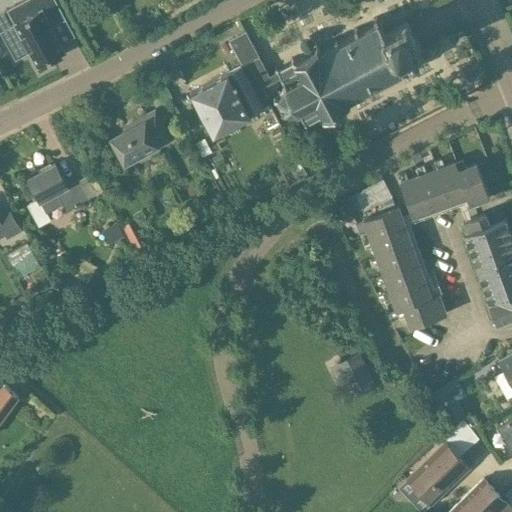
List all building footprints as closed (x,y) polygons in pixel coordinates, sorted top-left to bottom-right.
[(15,24),(0,32),(15,60),(30,53),(33,59),(40,71),(48,67),(46,63),(64,53),(51,28),(66,20),(55,0),(25,0),(7,10),(15,24)] [(270,75),(274,82),(280,79),(282,83),(279,84),(282,88),(277,97),(273,97),(273,100),(277,101),(282,110),(280,114),(284,116),(285,113),(296,113),(297,116),(300,115),(303,123),(302,126),(307,127),(307,125),(322,117),(320,121),(322,121),(324,125),(326,123),(324,120),(326,117),(338,111),(345,107),(347,108),(349,104),(344,100),(360,91),(361,94),(365,92),(364,89),(380,81),(381,84),(385,82),(383,79),(399,71),(401,75),(405,73),(403,69),(407,67),(406,65),(411,63),(410,60),(415,58),(415,55),(413,51),(419,48),(418,48),(420,47),(418,44),(416,44),(407,26),(408,25),(406,22),(405,22),(405,21),(401,23),(401,24),(384,33),(379,24),(383,22),(381,19),(377,21),(376,17),(372,19),(374,22),(358,31),(356,27),(353,29),(354,33),(338,41),(336,38),(333,39),(334,43),(318,52),(319,46),(315,45),(314,51),(307,54),(296,60),(290,58),(289,62),(291,63),(278,71),(272,68),(271,71),(274,72),(270,75)] [(190,92),(213,135),(262,108),(258,100),(266,96),(262,88),(274,82),(270,75),(267,76),(244,32),(228,41),(241,65),(190,92)] [(110,139),(124,164),(169,139),(154,111),(124,127),(126,131),(110,139)] [(399,182),(412,217),(466,197),(469,205),(489,198),(476,163),(464,167),(463,163),(457,165),(455,162),(444,165),(441,158),(433,161),(436,168),(426,172),(424,164),(416,167),(418,175),(408,179),(405,171),(398,174),(401,181),(399,182)] [(27,205),(39,227),(50,221),(46,213),(62,204),(66,211),(89,199),(78,179),(67,186),(54,164),(26,179),(37,200),(27,205)] [(385,180),(338,198),(344,216),(392,199),(385,180)] [(407,315),(411,326),(446,314),(439,294),(430,297),(398,207),(363,219),(367,231),(360,234),(366,248),(373,246),(376,256),(369,258),(372,266),(379,263),(383,274),(376,276),(378,284),(385,282),(389,292),(383,295),(385,302),(392,300),(396,311),(397,311),(400,317),(407,315)] [(0,232),(3,231),(7,237),(19,231),(7,208),(0,211),(0,232)] [(486,300),(496,326),(511,320),(511,232),(506,216),(489,222),(485,212),(463,220),(467,231),(464,232),(489,299),(486,300)] [(361,351),(333,361),(347,398),(375,388),(361,351)] [(491,376),(505,400),(511,395),(511,351),(496,360),(501,369),(491,376)] [(463,418),(470,428),(475,424),(477,422),(469,413),(466,415),(457,401),(454,395),(462,389),(457,379),(424,397),(430,408),(443,430),(463,418)] [(0,420),(17,396),(3,384),(2,386),(0,385),(0,420)] [(405,479),(429,505),(469,467),(459,456),(479,438),(470,428),(463,418),(441,438),(444,441),(441,444),(405,479)] [(511,419),(496,429),(511,457),(511,419)] [(511,511),(511,509),(482,480),(449,511),(511,511)]
